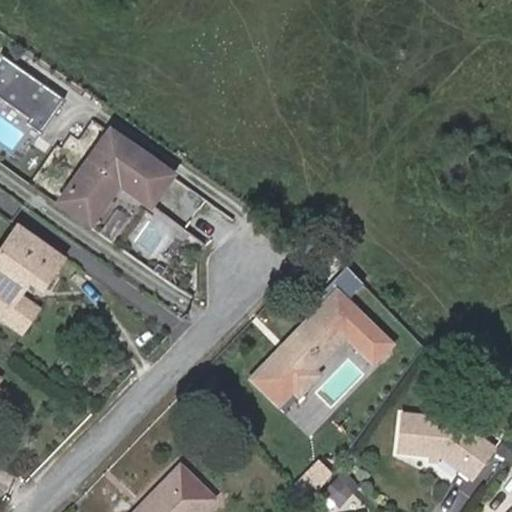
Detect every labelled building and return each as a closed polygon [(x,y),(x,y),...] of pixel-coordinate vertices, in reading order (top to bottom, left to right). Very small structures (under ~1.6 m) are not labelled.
[(2,55),(0,57),(0,97),(30,119),(27,124),(41,134),(65,100),(2,55)] [(151,206),(173,176),(142,154),(111,132),(59,202),(90,225),(120,185),(151,206)] [(56,272),(49,267),(58,254),(18,225),(0,249),(0,267),(6,272),(0,280),(0,316),(21,332),(40,307),(20,292),(28,281),(34,274),(47,284),(56,272)] [(58,254),(49,267),(56,272),(65,259),(58,254)] [(42,291),(47,284),(34,274),(28,281),(42,291)] [(338,287),(325,301),(337,314),(351,300),(338,287)] [(337,314),(325,301),(283,342),(290,349),(269,370),(262,364),(249,377),(283,411),(319,375),(314,369),(349,335),(376,362),(395,344),(351,300),(337,314)] [(283,342),(262,364),(269,370),(290,349),(283,342)] [(401,413),(396,451),(439,456),(470,479),(493,448),(454,419),(401,413)] [(201,511),(213,500),(179,468),(135,511),(201,511)]
